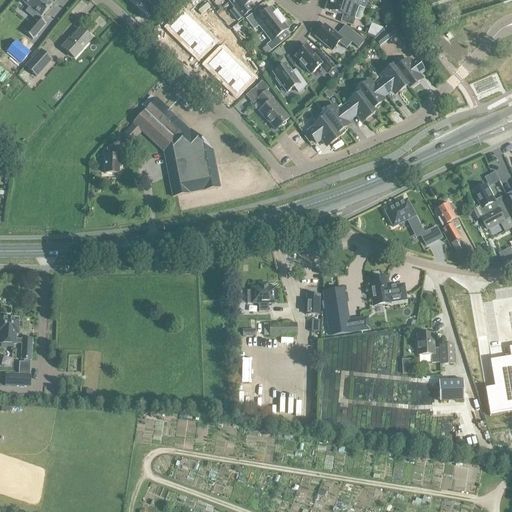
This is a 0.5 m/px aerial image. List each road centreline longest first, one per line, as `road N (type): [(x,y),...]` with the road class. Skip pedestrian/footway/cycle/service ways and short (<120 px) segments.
road 1 (primary): [(0,247),(140,242),(279,214),(511,117)]
road 2 (track): [(492,504),(166,450),(151,455),(145,473),(247,511)]
road 3 (residential): [(283,176),(424,118),(509,24)]
road 4 (residential): [(283,176),(105,0)]
road 5 (residential): [(511,273),(409,261),(345,233)]
